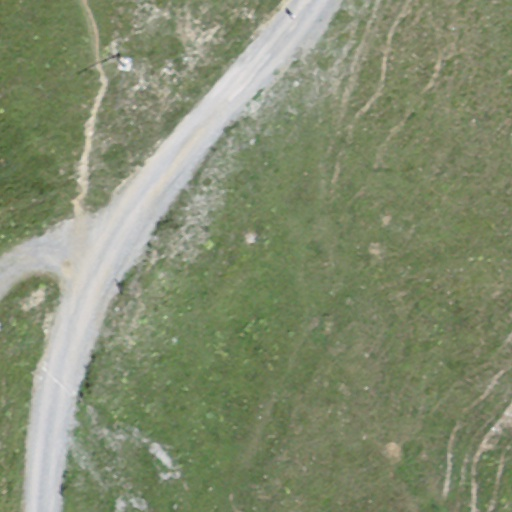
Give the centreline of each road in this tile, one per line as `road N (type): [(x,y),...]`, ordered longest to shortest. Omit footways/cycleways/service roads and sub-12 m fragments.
road 1 (track): [(43,511),(65,384),(121,257),(323,0)]
road 2 (track): [(0,290),(33,263),(121,257)]
